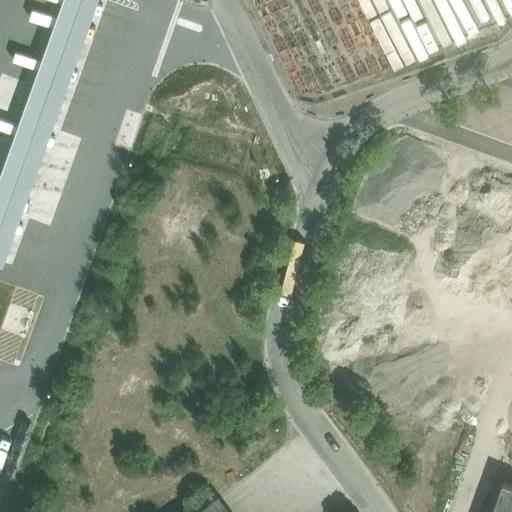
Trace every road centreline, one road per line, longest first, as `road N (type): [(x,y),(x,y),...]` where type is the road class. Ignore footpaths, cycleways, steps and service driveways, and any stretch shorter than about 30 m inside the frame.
road 1 (unclassified): [(377,511),(280,369),(278,327),(322,196)]
road 2 (unclassified): [(322,196),(356,134),(387,110),(511,62)]
road 3 (unclassified): [(322,196),(226,0)]
